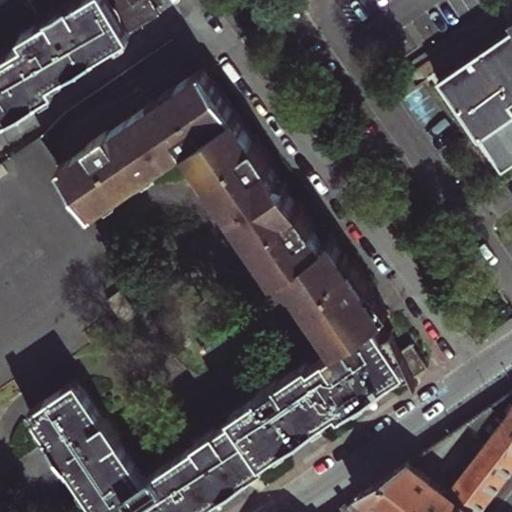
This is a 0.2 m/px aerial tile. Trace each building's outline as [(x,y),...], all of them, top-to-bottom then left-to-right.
[(157,14),(148,0),(76,0),(72,3),(71,1),(49,13),(50,16),(20,34),(25,42),(0,56),(0,121),(12,115),(17,111),(20,116),(26,112),(31,109),(28,105),(37,99),(54,90),(49,81),(68,70),(74,67),(77,71),(83,67),(87,65),(85,60),(92,56),(129,34),(127,32),(147,20),(157,14)] [(511,26),(445,72),(486,133),(483,135),(506,170),(511,165),(511,26)] [(88,147),(59,166),(91,212),(129,186),(141,178),(187,147),(198,163),(207,176),(212,184),(240,226),(247,236),(254,246),(275,278),(284,272),(320,326),(330,340),(336,349),(310,367),(307,363),(279,382),(277,380),(257,394),(258,396),(229,416),(232,420),(215,431),(214,429),(194,443),(196,444),(144,480),(117,439),(119,438),(105,418),(103,419),(76,379),(30,411),(50,440),(54,446),(49,449),(53,455),(58,461),(62,458),(66,464),(98,511),(101,508),(103,511),(194,511),(214,499),(226,490),(241,481),(264,465),(262,461),(291,441),(300,435),(311,428),(336,410),(339,414),(355,403),(367,395),(380,386),(405,369),(411,379),(426,369),(409,345),(395,355),(374,324),(382,318),(378,312),(375,308),(373,304),(363,290),(365,288),(351,268),(349,270),(329,240),(321,246),(307,226),(309,224),(295,204),(293,205),(263,161),(265,159),(252,139),(249,141),(201,70),(155,102),(109,133),(107,131),(87,144),(88,147)] [(121,291),(107,300),(123,323),(136,314),(121,291)] [(478,511),(511,469),(511,404),(504,415),(489,404),(465,421),(487,439),(447,489),(410,459),(359,493),(381,511),(478,511)]
